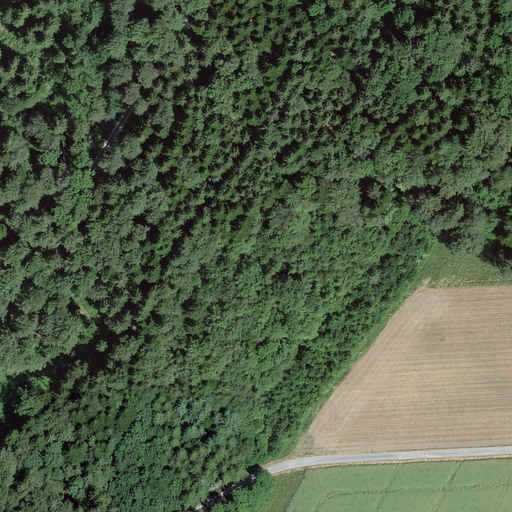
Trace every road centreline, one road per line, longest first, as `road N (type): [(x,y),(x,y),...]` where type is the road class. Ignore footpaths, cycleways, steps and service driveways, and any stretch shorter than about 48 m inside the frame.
road 1 (track): [(0,321),(197,0)]
road 2 (track): [(198,511),(255,477),(306,461),(511,449)]
